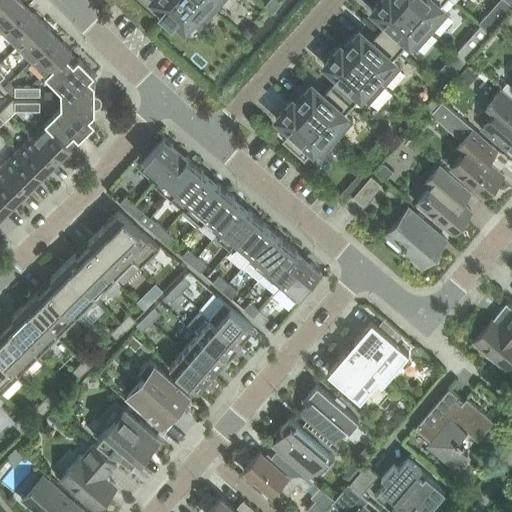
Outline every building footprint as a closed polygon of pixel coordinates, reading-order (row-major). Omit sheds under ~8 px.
[(0,28),(2,31),(28,6),(22,0),(4,0),(0,4),(0,28)] [(215,10),(204,0),(153,0),(162,8),(160,11),(172,22),(174,19),(185,28),(191,21),(199,28),(215,10)] [(204,0),(215,10),(223,0),(204,0)] [(268,9),(271,12),(272,13),(281,3),(280,2),(277,0),(269,0),(264,5),(268,9)] [(433,30),(398,0),(379,0),(372,9),(386,22),(379,31),(401,50),(408,42),(416,49),(433,30)] [(398,0),(433,30),(449,12),(442,5),(445,0),(398,0)] [(489,31),(511,5),(506,0),(498,0),(479,22),(489,31)] [(17,46),(42,20),(28,6),(2,31),(17,46)] [(31,60),(57,35),(42,20),(17,46),(31,60)] [(241,33),(244,35),(247,38),(253,32),(250,29),(247,26),(241,33)] [(341,43),(340,44),(385,84),(401,65),(394,58),(401,50),(379,31),(372,39),(360,28),(344,46),(341,43)] [(46,75),(71,49),(57,35),(31,60),(46,75)] [(464,43),(457,51),(466,58),(472,50),(464,43)] [(385,84),(340,44),(324,63),(338,76),(331,84),(353,104),(360,96),(368,103),(385,84)] [(61,98),(95,98),(95,83),(90,78),(95,73),(71,49),(46,75),(61,90),(61,98)] [(458,74),(468,84),(481,70),(470,61),(458,74)] [(451,77),(443,70),(435,79),(443,86),(451,77)] [(294,97),(292,98),(337,138),(354,119),(346,112),(353,104),(331,84),(324,93),(312,82),(297,99),(294,97)] [(511,86),(507,82),(502,87),(511,95),(511,86)] [(40,85),(16,85),(16,94),(40,94),(40,85)] [(511,95),(502,87),(493,97),(501,104),(482,126),(511,151),(511,95)] [(95,112),(95,98),(61,98),(61,105),(46,120),(72,145),(95,122),(90,117),(95,112)] [(337,138),(292,98),(276,117),(291,130),(283,139),(305,158),(313,149),(320,156),(337,138)] [(40,100),(16,100),(16,109),(21,109),(28,109),(40,109),(40,100)] [(443,101),(432,114),(462,139),(455,147),(462,153),(451,166),(485,195),(503,173),(494,166),(481,154),(491,142),(473,126),(443,101)] [(28,109),(21,109),(21,113),(26,118),(31,112),(28,109)] [(57,159),(72,145),(46,120),(32,134),(57,159)] [(43,174),(57,159),(32,134),(17,149),(43,174)] [(155,180),(180,150),(164,136),(139,166),(155,180)] [(28,189),(43,174),(17,149),(3,163),(28,189)] [(170,193),(195,163),(180,150),(155,180),(170,193)] [(0,189),(13,203),(28,189),(3,163),(0,165),(0,189)] [(186,206),(211,177),(195,163),(170,193),(186,206)] [(393,171),(384,164),(379,170),(388,178),(393,171)] [(453,232),(472,210),(455,195),(464,185),(439,164),(425,181),(431,185),(417,201),(453,232)] [(363,204),(382,183),(371,174),(353,195),(363,204)] [(202,219),(226,190),(211,177),(186,206),(182,211),(197,224),(202,219)] [(0,216),(13,203),(0,189),(0,216)] [(217,232),(242,203),(226,190),(202,219),(217,232)] [(129,210),(135,203),(126,195),(120,202),(129,210)] [(150,216),(145,211),(135,203),(129,210),(145,223),(150,216)] [(233,246),(258,216),(242,203),(217,232),(233,246)] [(423,266),(446,239),(408,206),(385,233),(389,236),(387,239),(398,249),(401,246),(423,266)] [(160,246),(154,241),(118,210),(101,226),(134,260),(140,265),(160,246)] [(166,229),(157,221),(150,216),(145,223),(160,236),(166,229)] [(248,259),(273,230),(258,216),(233,246),(248,259)] [(115,279),(134,260),(101,226),(89,239),(91,241),(85,248),(115,279)] [(166,229),(160,236),(170,244),(176,238),(166,229)] [(273,230),(248,259),(242,266),(258,279),(289,243),(273,230)] [(304,256),(289,243),(258,279),(274,292),(304,256)] [(96,298),(115,279),(85,248),(78,254),(75,252),(63,264),(96,298)] [(191,263),(197,256),(188,248),(182,255),(191,263)] [(201,271),(207,264),(197,256),(191,263),(201,271)] [(321,270),(304,256),(274,292),(290,306),(321,270)] [(77,317),(96,298),(63,264),(51,277),(53,279),(46,286),(77,317)] [(222,289),(228,282),(219,274),(213,281),(222,289)] [(174,286),(181,292),(189,283),(183,277),(174,286)] [(155,282),(147,289),(156,298),(162,292),(163,291),(155,282)] [(222,289),(232,297),(238,290),(228,282),(222,289)] [(58,336),(77,317),(46,286),(39,292),(37,290),(25,302),(58,336)] [(172,301),(181,292),(174,286),(166,294),(172,301)] [(253,326),(224,301),(218,296),(204,312),(239,342),(253,326)] [(254,316),(259,309),(250,301),(244,307),(254,316)] [(39,355),(58,336),(25,302),(12,315),(14,317),(8,324),(39,355)] [(481,330),(474,339),(476,341),(506,367),(511,359),(511,309),(505,303),(481,330)] [(145,315),(152,321),(160,312),(154,306),(145,315)] [(239,342),(204,312),(201,309),(188,325),(197,333),(226,358),(239,342)] [(263,324),(269,317),(259,309),(254,316),(263,324)] [(120,322),(127,329),(136,319),(130,313),(120,322)] [(143,330),(152,321),(145,315),(136,323),(143,330)] [(372,319),(350,345),(387,377),(388,376),(392,372),(409,351),(405,347),(396,340),(402,334),(383,318),(378,325),(372,319)] [(117,338),(127,329),(120,322),(111,331),(117,338)] [(0,354),(20,374),(39,355),(8,324),(1,330),(0,329),(0,354)] [(131,332),(124,339),(136,349),(142,341),(131,332)] [(212,373),(226,358),(197,333),(183,348),(212,373)] [(350,345),(328,371),(360,399),(378,379),(382,383),(387,377),(350,345)] [(198,389),(212,373),(183,348),(169,364),(198,389)] [(82,360),(89,367),(98,358),(91,351),(82,360)] [(0,392),(0,393),(20,374),(0,354),(0,392)] [(179,406),(190,393),(150,358),(139,371),(143,375),(127,394),(166,427),(174,417),(169,413),(177,404),(179,406)] [(79,376),(89,367),(82,360),(73,370),(79,376)] [(100,363),(93,371),(102,378),(108,370),(100,363)] [(311,397),(299,412),(332,441),(345,426),(349,430),(359,419),(317,383),(308,394),(311,397)] [(467,429),(478,438),(494,420),(466,396),(464,399),(449,387),(415,427),(430,439),(427,442),(454,466),(468,450),(461,445),(463,442),(459,439),(467,429)] [(44,398),(50,405),(60,396),(53,389),(44,398)] [(41,414),(50,405),(44,398),(34,408),(41,414)] [(131,467),(159,435),(125,406),(97,438),(131,467)] [(47,416),(57,425),(63,417),(54,409),(47,416)] [(284,429),(271,444),(277,449),(287,457),(305,473),(309,476),(321,461),(325,465),(338,451),(311,428),(308,431),(290,415),(280,426),(284,429)] [(23,432),(31,424),(23,416),(15,423),(23,432)] [(117,462),(94,442),(82,456),(81,454),(60,478),(96,509),(116,485),(105,475),(117,462)] [(366,447),(359,455),(366,461),(373,453),(366,447)] [(4,458),(12,465),(21,455),(13,448),(4,458)] [(260,450),(243,469),(272,494),(280,484),(290,493),(298,484),(305,490),(314,480),(309,476),(305,473),(287,457),(277,449),(269,458),(260,450)] [(423,511),(425,511),(445,489),(407,457),(397,468),(394,466),(387,474),(390,477),(375,494),(395,511),(406,511),(412,505),(415,507),(416,505),(423,511)] [(355,461),(342,476),(348,482),(362,466),(355,461)] [(361,493),(378,474),(366,464),(350,483),(349,483),(361,493)] [(86,511),(43,475),(23,498),(39,511),(86,511)] [(349,483),(350,483),(348,482),(334,498),(331,502),(342,511),(370,511),(363,505),(368,499),(361,493),(349,483)] [(315,499),(307,508),(311,511),(322,511),(331,502),(334,498),(320,486),(311,496),(315,499)] [(258,511),(249,504),(242,511),(240,511),(221,495),(206,511),(258,511)]
